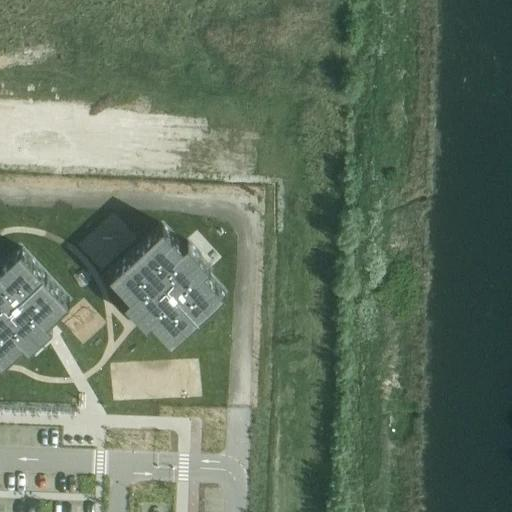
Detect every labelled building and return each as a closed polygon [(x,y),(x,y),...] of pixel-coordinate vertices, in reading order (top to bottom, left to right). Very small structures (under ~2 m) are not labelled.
[(121,0),(121,13),(0,8),(0,106),(24,107),(25,98),(117,102),(117,115),(227,119),(232,1),(212,0),(121,0)] [(6,116),(7,140),(38,139),(37,115),(6,116)] [(81,200),(83,159),(66,159),(66,156),(49,156),(48,198),(81,200)] [(165,204),(216,233),(237,194),(186,166),(165,204)] [(282,185),(281,213),(289,213),(288,225),(328,227),(330,187),(282,185)] [(162,223),(109,272),(129,294),(124,299),(146,323),(151,318),(171,340),(224,291),(204,269),(209,264),(187,240),(182,245),(162,223)] [(0,359),(1,361),(23,341),(28,346),(52,324),(47,319),(69,298),(20,246),(0,263),(0,359)] [(273,306),(320,320),(331,287),(284,272),(273,306)] [(255,301),(254,312),(268,313),(270,277),(230,274),(229,299),(255,301)] [(299,376),(321,358),(302,333),(279,351),(299,376)] [(192,428),(215,404),(182,374),(160,398),(192,428)] [(272,444),(275,456),(281,455),(286,482),(319,476),(312,437),(272,444)]
